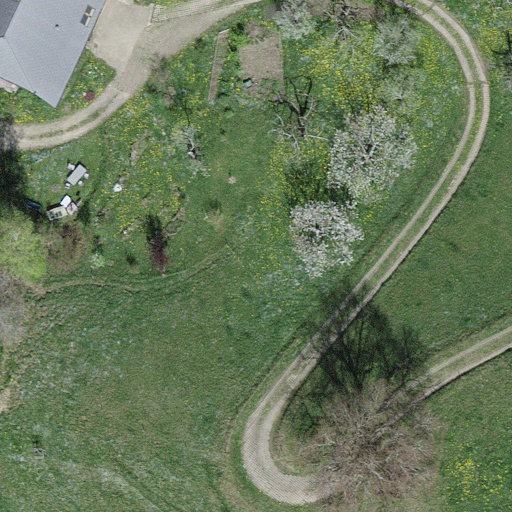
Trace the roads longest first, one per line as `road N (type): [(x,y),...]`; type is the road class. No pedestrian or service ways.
road 1 (track): [(511,333),(404,395),(327,479),(304,493),(260,480),(251,458),(250,435),(265,404),(346,315),(444,182),(476,115),(463,55),(423,11),(401,0)]
road 2 (track): [(239,0),(176,29),(88,120),(23,144),(0,135)]
